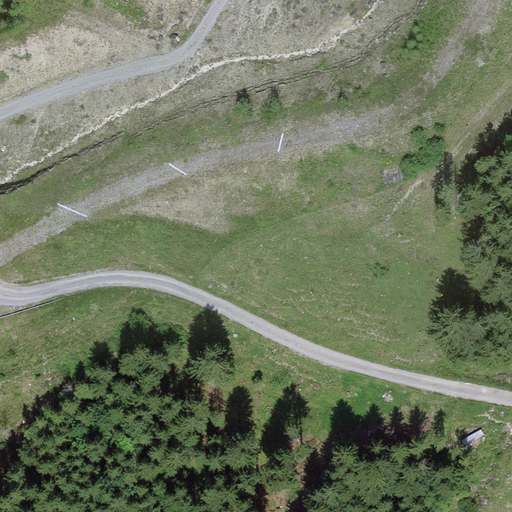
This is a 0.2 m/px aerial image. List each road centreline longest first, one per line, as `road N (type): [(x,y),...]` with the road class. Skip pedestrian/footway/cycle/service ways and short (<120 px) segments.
road 1 (track): [(0,255),(99,202),(169,176),(375,122),(413,102),(488,0)]
road 2 (residential): [(0,295),(141,277),(195,294),(306,349),(511,398)]
road 3 (track): [(223,0),(176,55),(0,113)]
